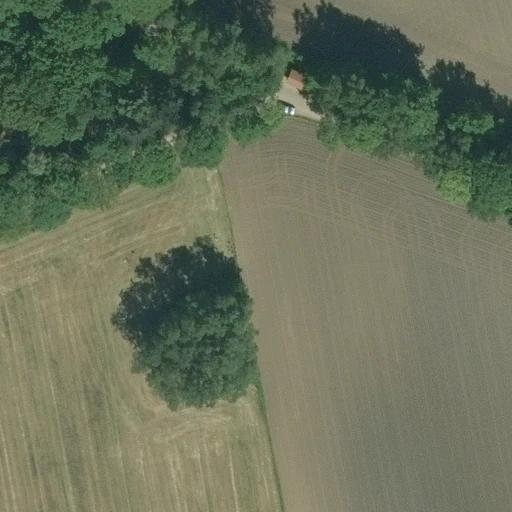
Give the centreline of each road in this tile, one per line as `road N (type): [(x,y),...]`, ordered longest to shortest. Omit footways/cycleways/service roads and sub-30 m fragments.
road 1 (residential): [(511,181),(143,34)]
road 2 (track): [(285,96),(0,216)]
